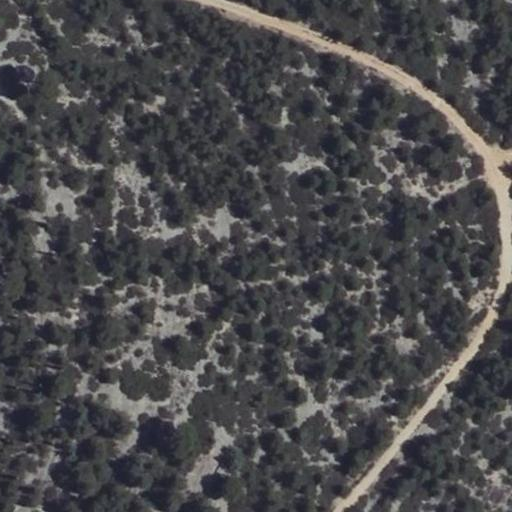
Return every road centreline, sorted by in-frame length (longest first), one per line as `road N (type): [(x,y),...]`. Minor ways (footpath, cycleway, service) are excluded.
road 1 (track): [(500,177),(507,257),(492,315),(470,354),(338,511)]
road 2 (track): [(202,0),(377,61),(487,152),(500,177)]
